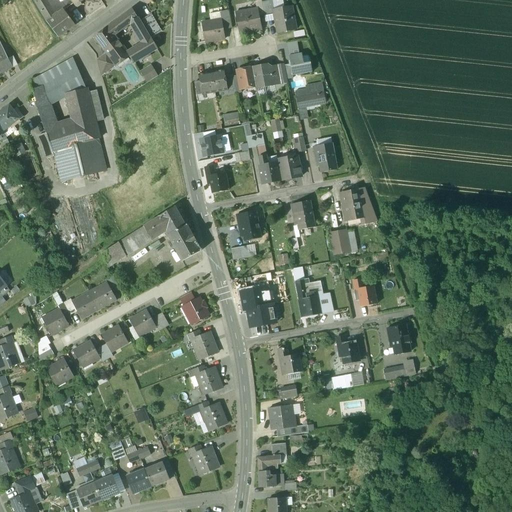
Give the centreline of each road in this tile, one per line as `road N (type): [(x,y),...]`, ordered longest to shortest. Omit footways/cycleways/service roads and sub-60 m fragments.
road 1 (residential): [(237,349),(427,315)]
road 2 (track): [(373,177),(303,0)]
road 3 (residential): [(215,259),(58,346)]
road 4 (residential): [(200,209),(373,177)]
road 5 (residential): [(133,0),(0,99)]
road 6 (tertiary): [(237,349),(247,409),(243,501)]
road 7 (track): [(373,177),(427,315)]
road 8 (tertiary): [(180,66),(200,209)]
